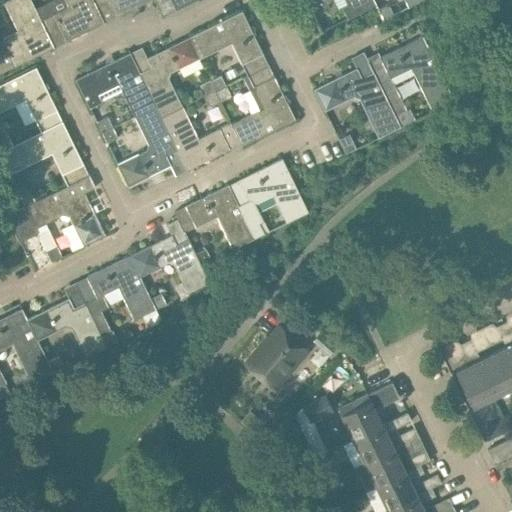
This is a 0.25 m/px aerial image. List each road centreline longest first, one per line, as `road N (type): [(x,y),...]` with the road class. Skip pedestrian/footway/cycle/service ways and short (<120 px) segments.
road 1 (residential): [(125,224),(54,67),(139,24),(167,28),(229,0)]
road 2 (residential): [(497,511),(449,456),(403,353),(511,297)]
road 3 (residential): [(125,224),(323,123),(296,69)]
road 4 (residential): [(0,289),(131,238),(125,224)]
